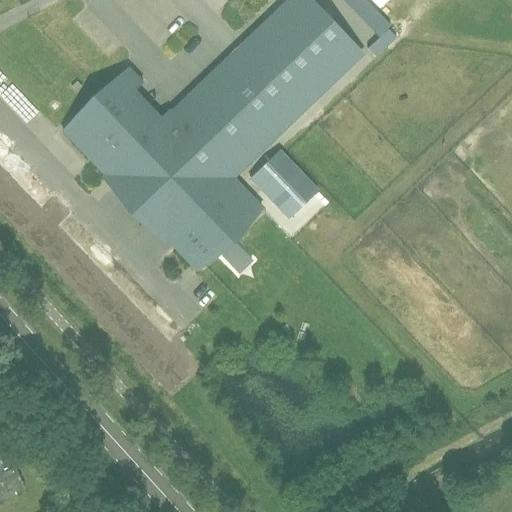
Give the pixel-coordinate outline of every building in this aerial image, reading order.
[(125,0),(122,3),(131,13),(144,2),(142,0),(125,0)] [(162,39),(176,56),(201,35),(187,18),(162,39)] [(339,33),(325,47),(346,69),(360,55),(339,33)] [(67,125),(199,263),(236,228),(239,231),(262,210),(231,178),(331,83),(310,61),(268,101),(228,59),(149,134),(118,101),(133,86),(125,77),(104,97),(100,94),(67,125)] [(251,181),(289,223),(319,193),(281,155),(251,181)] [(196,275),(184,288),(206,309),(218,296),(196,275)] [(14,493),(0,464),(0,511),(22,511),(18,501),(13,504),(9,496),(14,493)]
